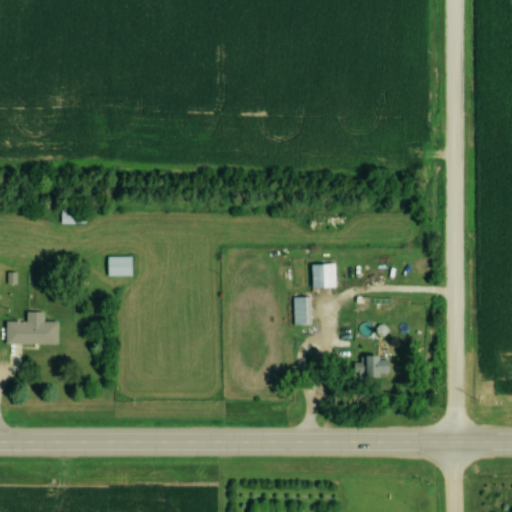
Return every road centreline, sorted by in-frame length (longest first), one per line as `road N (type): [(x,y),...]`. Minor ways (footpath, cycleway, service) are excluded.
road 1 (residential): [(448,511),(449,0)]
road 2 (primary): [(511,448),(0,447)]
